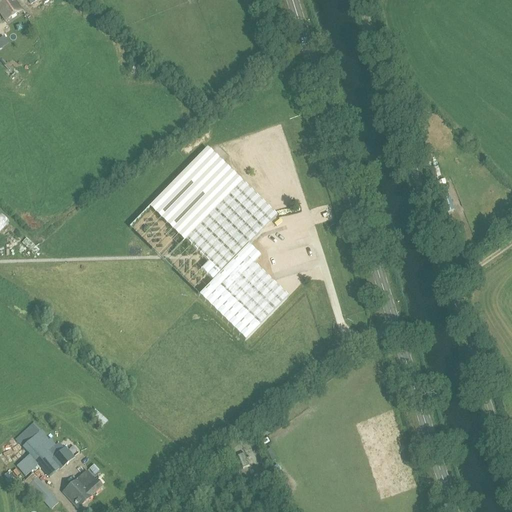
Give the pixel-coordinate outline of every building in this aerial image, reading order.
[(13,0),(0,0),(0,14),(5,22),(21,11),(13,0)] [(250,245),(255,239),(262,233),(277,218),(272,213),(222,163),(210,152),(207,149),(150,207),(208,263),(201,271),(213,282),(199,296),(245,342),(288,298),(254,265),(242,253),(250,245)] [(430,169),(433,178),(440,176),(438,167),(430,169)] [(436,183),(445,214),(455,211),(446,180),(436,183)] [(242,253),(253,264),(261,256),(250,245),(242,253)] [(95,411),(89,416),(101,428),(107,422),(95,411)] [(55,447),(41,430),(23,447),(49,478),(59,469),(60,470),(74,458),(65,447),(65,448),(64,449),(59,443),(55,447)] [(243,469),(249,467),(244,454),(238,457),(243,469)] [(86,472),(62,493),(77,510),(93,496),(92,496),(102,487),(96,480),(95,481),(86,472)] [(25,481),(17,488),(22,493),(25,490),(29,486),(32,489),(43,502),(51,495),(37,478),(36,479),(32,475),(25,481)] [(242,491),(253,487),(250,479),(238,484),(242,491)] [(53,500),(47,504),(52,511),(70,511),(60,496),(54,501),(53,500)]
